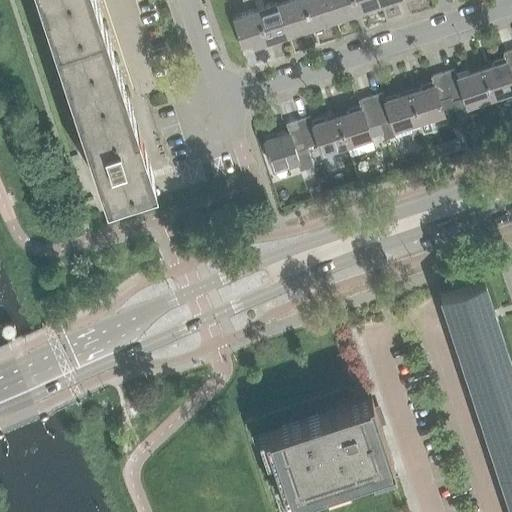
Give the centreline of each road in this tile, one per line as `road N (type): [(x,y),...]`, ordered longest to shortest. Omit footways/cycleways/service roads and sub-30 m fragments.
road 1 (secondary): [(0,409),(320,270),(511,200)]
road 2 (secondary): [(511,176),(263,259),(0,383)]
road 3 (residential): [(210,77),(229,95),(511,5)]
